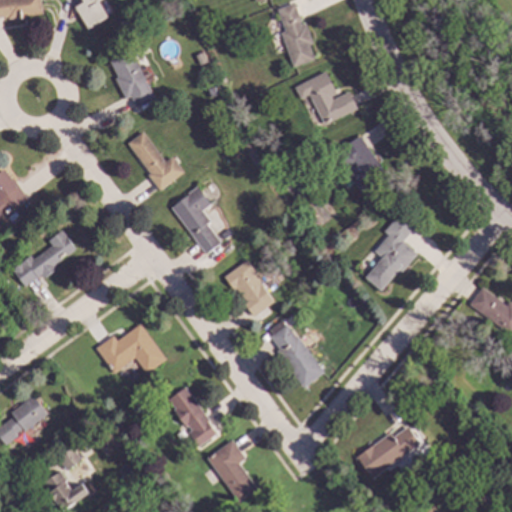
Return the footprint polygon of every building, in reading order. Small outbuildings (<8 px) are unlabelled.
[(40,0),(42,14),(7,20),(7,17),(0,18),(0,0),(40,0)] [(101,0),(99,1),(108,17),(87,29),(75,6),(82,2),(80,0),(101,0)] [(302,26),(305,24),(312,44),(308,45),(314,60),(292,68),(280,33),(284,32),(276,10),(294,4),(302,26)] [(154,99),(136,108),(130,97),(124,100),(114,79),(117,78),(109,62),(130,51),(154,99)] [(336,93),(330,97),(332,101),(349,92),(358,110),(324,127),(308,95),(299,100),(293,88),(325,72),(336,93)] [(216,95),(209,97),(207,89),(213,87),(216,95)] [(165,162),(172,157),(183,172),(159,191),(147,175),(149,174),(126,144),(142,132),(165,162)] [(359,136),(387,177),(361,196),(351,183),(359,178),(352,168),(346,173),(333,154),(359,136)] [(275,161),(268,165),(263,158),(270,154),(275,161)] [(14,185),(15,184),(26,198),(0,216),(0,171),(3,169),(14,185)] [(211,205),(202,211),(210,222),(209,223),(214,229),(211,231),(220,243),(205,255),(170,208),(187,195),(186,193),(197,185),(211,205)] [(416,226),(402,242),(416,254),(399,274),(397,272),(379,292),(364,278),(380,258),(373,252),(387,235),(383,231),(400,212),(416,226)] [(76,250),(66,257),(65,255),(61,258),(62,260),(54,265),(57,269),(43,279),(40,276),(24,288),(11,269),(29,256),(32,260),(51,246),(47,240),(62,230),(76,250)] [(255,272),(254,273),(274,302),(252,317),(242,303),(244,301),(235,289),(233,291),(223,276),(247,260),(255,272)] [(325,280),(318,284),(313,275),(319,272),(325,280)] [(505,306),(509,301),(511,303),(511,334),(510,337),(467,305),(480,287),(505,306)] [(309,324),(302,330),(297,323),(304,318),(309,324)] [(284,326),(285,324),(295,338),(297,336),(323,373),(302,388),(276,352),(279,350),(266,332),(281,321),(284,326)] [(165,360),(146,374),(134,359),(114,374),(94,348),(112,335),(116,341),(139,324),(165,360)] [(450,372),(445,378),(441,374),(446,368),(450,372)] [(208,420),(206,421),(215,433),(197,446),(188,433),(190,431),(186,425),(184,427),(172,411),(174,409),(167,400),(184,388),(208,420)] [(47,415),(24,432),(22,429),(16,433),(18,436),(5,446),(0,439),(0,426),(13,417),(10,413),(33,396),(47,415)] [(123,429),(119,432),(115,425),(120,422),(123,429)] [(420,444),(371,479),(356,457),(390,433),(393,437),(407,427),(420,444)] [(105,433),(97,440),(92,434),(101,428),(105,433)] [(245,459),(239,464),(257,489),(239,503),(206,458),(231,440),(245,459)] [(82,461),(66,473),(55,458),(71,446),(82,461)] [(73,490),(81,483),(90,496),(68,511),(61,511),(56,504),(54,506),(50,501),(54,498),(42,483),(59,471),(73,490)]
